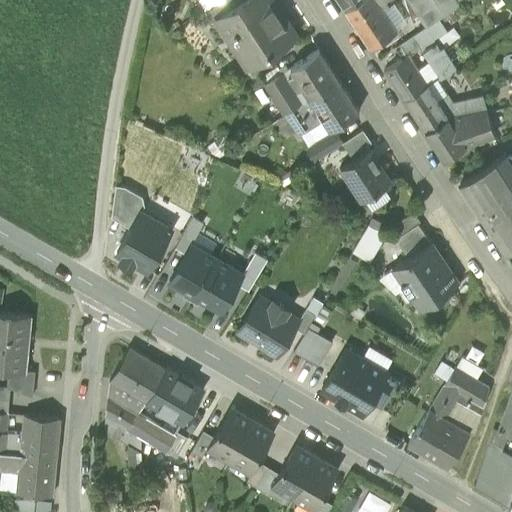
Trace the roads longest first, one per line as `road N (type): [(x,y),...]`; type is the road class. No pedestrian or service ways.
road 1 (residential): [(460,501),(96,288)]
road 2 (residential): [(310,0),(511,298)]
road 3 (unclassified): [(140,0),(113,107),(96,288)]
road 4 (residential): [(74,511),(75,437),(99,316),(96,288)]
